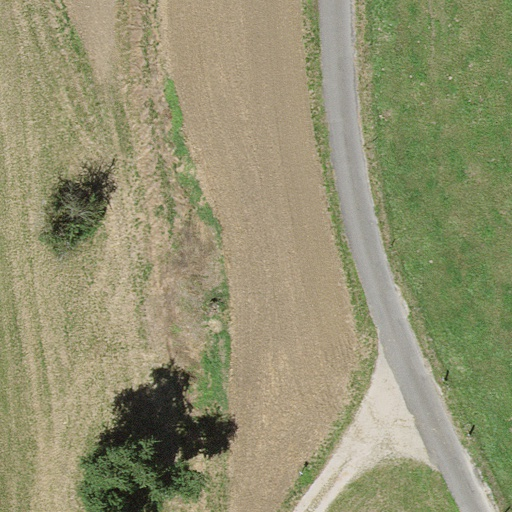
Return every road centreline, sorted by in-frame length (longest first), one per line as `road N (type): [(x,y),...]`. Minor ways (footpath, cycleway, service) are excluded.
road 1 (track): [(347,0),(348,82),(372,254),(417,395),(472,511)]
road 2 (track): [(417,395),(320,484),(305,511)]
